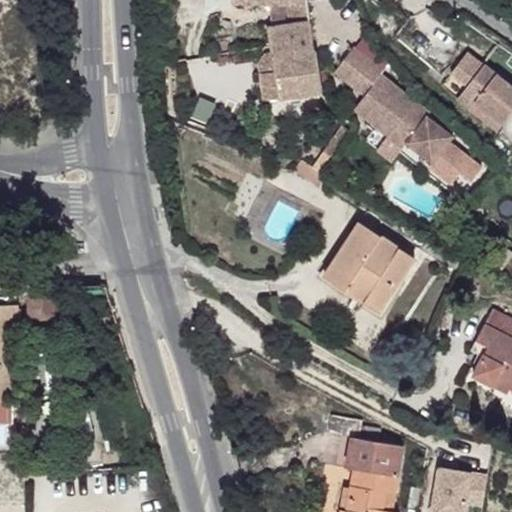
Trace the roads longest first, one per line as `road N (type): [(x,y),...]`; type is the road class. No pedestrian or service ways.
road 1 (primary): [(121,170),(214,511)]
road 2 (unknown): [(160,329),(290,358),(419,401),(448,386)]
road 3 (unknown): [(145,267),(286,298),(315,281),(345,233)]
road 4 (primary): [(109,0),(121,170)]
road 5 (unknown): [(145,267),(0,270)]
road 6 (residential): [(0,159),(46,170),(121,170)]
